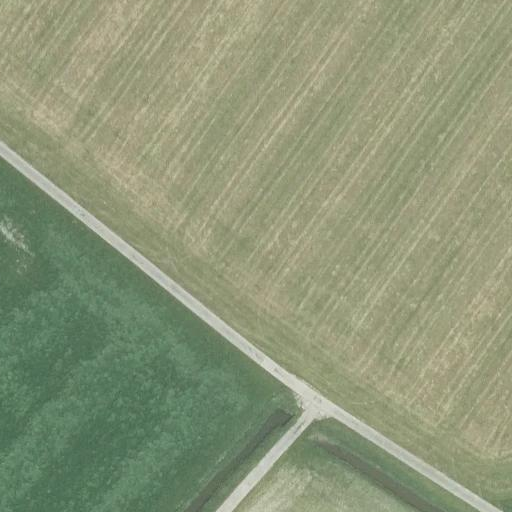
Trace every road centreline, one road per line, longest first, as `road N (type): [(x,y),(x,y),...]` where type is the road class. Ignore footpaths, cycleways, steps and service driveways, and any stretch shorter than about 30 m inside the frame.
road 1 (track): [(490,511),(213,322),(0,149)]
road 2 (track): [(222,511),(320,401)]
